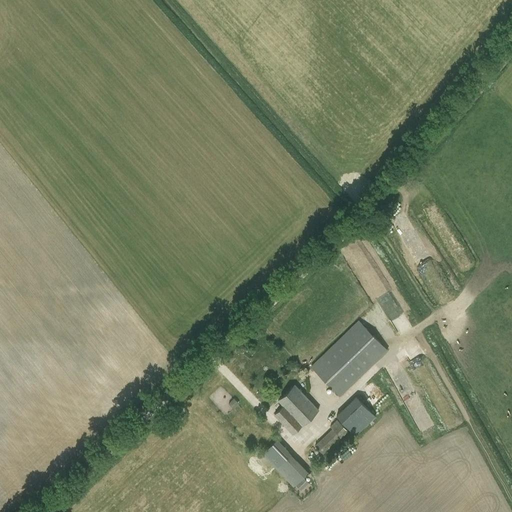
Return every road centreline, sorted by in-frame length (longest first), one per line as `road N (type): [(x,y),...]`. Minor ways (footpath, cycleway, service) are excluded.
road 1 (track): [(223,344),(349,226),(511,41)]
road 2 (unclassified): [(45,511),(223,344)]
